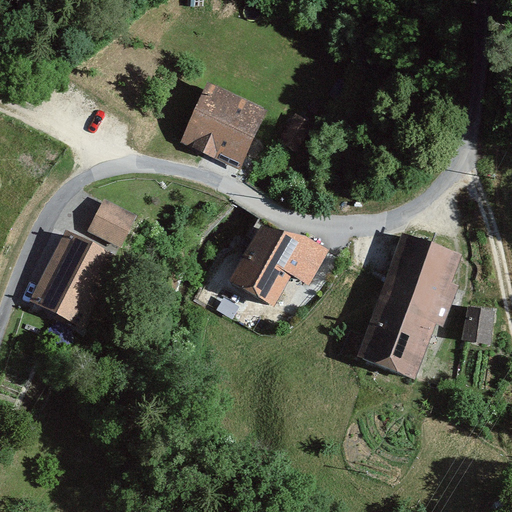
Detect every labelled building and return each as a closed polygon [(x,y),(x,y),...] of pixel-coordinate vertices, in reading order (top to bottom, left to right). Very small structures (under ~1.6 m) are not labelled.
[(184,146),(237,170),(263,113),(210,89),(184,146)] [(143,222),(104,201),(89,231),(128,251),(143,222)] [(284,237),(266,228),(232,288),(273,313),(290,281),(309,290),(328,252),(303,239),(284,237)] [(89,333),(123,261),(64,233),(30,306),(89,333)] [(414,383),(460,257),(403,237),(358,363),(414,383)] [(460,341),(492,345),(496,312),(465,308),(460,341)]
